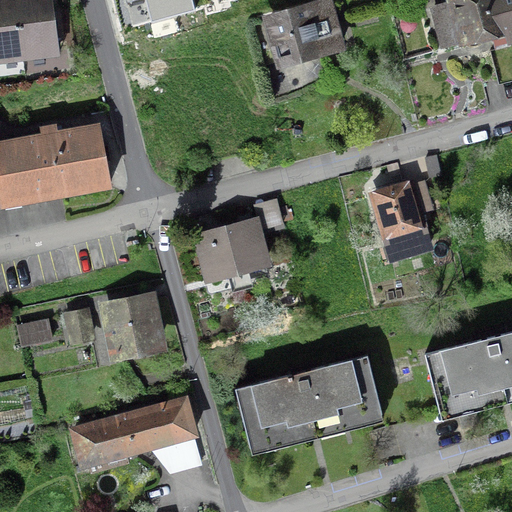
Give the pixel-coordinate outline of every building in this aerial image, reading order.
[(0,0),(0,64),(23,61),(15,0),(0,0)] [(15,0),(23,61),(60,56),(52,0),(15,0)] [(190,0),(144,0),(151,28),(194,17),(190,0)] [(506,31),(496,0),(451,0),(464,43),(506,31)] [(511,0),(496,0),(506,31),(508,41),(511,40),(511,0)] [(320,5),(259,23),(273,70),(335,52),(320,5)] [(511,44),(491,50),(499,77),(511,74),(511,44)] [(3,146),(11,189),(16,212),(122,191),(109,125),(3,146)] [(0,191),(11,189),(3,146),(0,131),(0,191)] [(409,180),(368,192),(389,263),(435,249),(424,212),(434,209),(425,180),(410,184),(409,180)] [(258,211),(191,228),(204,277),(271,260),(263,226),(283,221),(276,192),(255,198),(258,211)] [(155,286),(98,298),(110,355),(167,344),(155,286)] [(89,305),(63,310),(70,341),(96,336),(89,305)] [(48,315),(18,322),(22,343),(53,336),(48,315)] [(511,323),(427,346),(443,409),(511,390),(511,323)] [(367,347),(235,380),(251,443),(383,410),(367,347)] [(187,389),(68,423),(80,462),(199,429),(187,389)]
